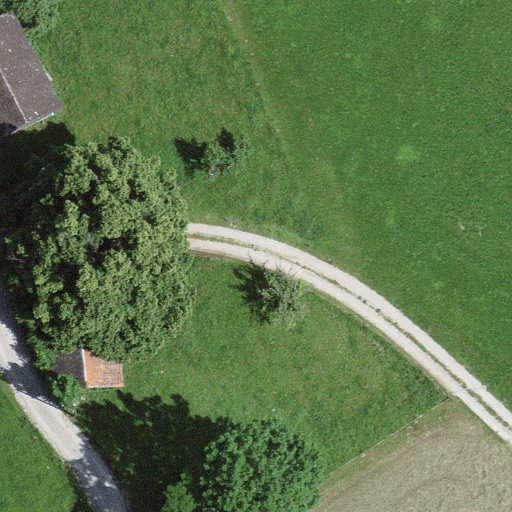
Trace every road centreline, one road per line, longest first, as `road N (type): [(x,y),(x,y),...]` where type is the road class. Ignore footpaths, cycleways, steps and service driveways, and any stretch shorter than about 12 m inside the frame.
road 1 (track): [(511,437),(338,286),(210,239),(88,231),(0,252)]
road 2 (track): [(0,328),(16,372),(108,511)]
